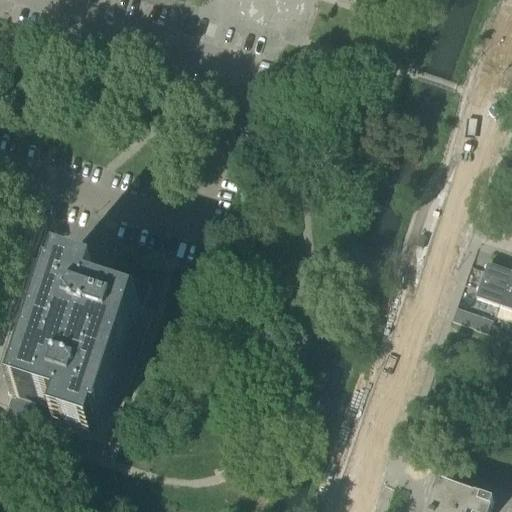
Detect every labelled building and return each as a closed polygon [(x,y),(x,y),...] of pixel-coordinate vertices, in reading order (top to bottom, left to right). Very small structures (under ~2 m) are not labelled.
[(92,281),(30,260),(0,350),(0,410),(6,412),(1,426),(50,442),(54,431),(50,430),(98,283),(92,281)] [(498,310),(511,276),(487,267),(475,301),(498,310)] [(146,287),(95,270),(92,281),(98,283),(50,430),(54,431),(108,449),(153,314),(139,309),(146,287)] [(511,314),(511,276),(498,310),(511,314)] [(491,336),(495,322),(458,309),(453,324),(491,336)] [(490,511),(494,501),(474,493),(472,499),(436,487),(427,511),(490,511)]
